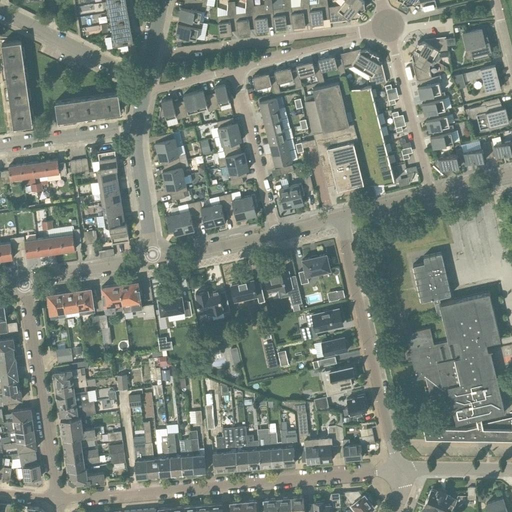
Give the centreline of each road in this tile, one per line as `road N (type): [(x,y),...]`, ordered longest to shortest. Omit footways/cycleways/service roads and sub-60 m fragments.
road 1 (residential): [(57,499),(399,470)]
road 2 (residential): [(399,470),(340,215)]
road 3 (residential): [(57,499),(24,279)]
road 4 (residential): [(152,54),(337,30),(350,37)]
road 5 (residential): [(430,193),(386,28)]
road 6 (residential): [(276,234),(233,69)]
road 7 (residential): [(145,84),(0,9)]
road 8 (residential): [(0,146),(136,127)]
road 9 (residential): [(154,259),(136,127)]
road 10 (residential): [(24,279),(154,259)]
road 11 (residential): [(154,259),(276,234)]
road 12 (residential): [(233,69),(350,37)]
